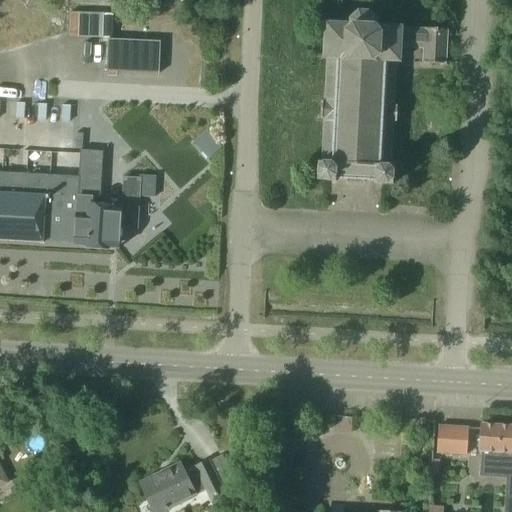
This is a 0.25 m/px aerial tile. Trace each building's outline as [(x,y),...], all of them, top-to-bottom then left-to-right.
[(68,11),(68,37),(112,37),(113,12),(68,11)] [(317,181),(336,182),(336,180),(375,182),(375,184),(393,185),(394,166),(391,166),(393,122),(396,122),(397,106),(394,106),(396,62),(399,62),(400,48),(423,49),(422,64),(446,65),(448,30),(377,26),(377,21),(370,13),(358,12),(350,19),(350,25),(325,24),(324,59),(327,59),(324,102),(321,102),(320,119),(324,119),(321,162),(318,162),(317,181)] [(106,71),(158,73),(160,43),(108,41),(106,71)] [(206,158),(220,146),(206,130),(192,142),(206,158)] [(79,163),(78,178),(74,244),(74,245),(87,246),(87,247),(118,249),(119,228),(137,229),(139,197),(155,197),(156,176),(139,176),(139,180),(123,179),(122,209),(91,207),(91,200),(100,200),(102,152),(80,151),(79,163)] [(78,178),(0,173),(0,240),(43,243),(43,242),(74,244),(78,178)] [(511,426),(482,425),(481,451),(480,464),(508,466),(506,495),(511,495),(511,426)] [(436,452),(467,455),(469,428),(438,426),(436,452)] [(224,494),(208,461),(195,467),(196,469),(185,474),(180,463),(168,469),(169,470),(140,485),(153,511),(161,511),(195,495),(206,489),(211,500),(224,494)]
